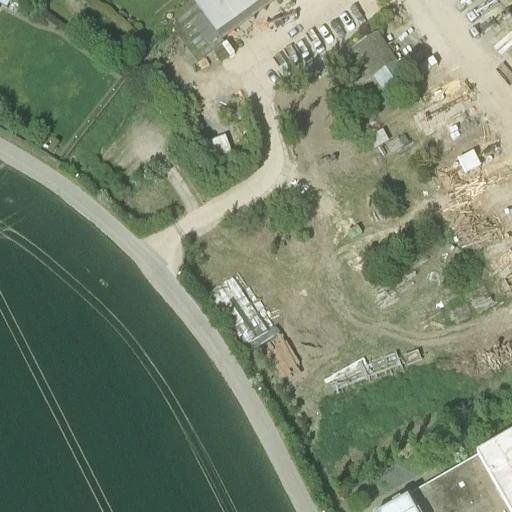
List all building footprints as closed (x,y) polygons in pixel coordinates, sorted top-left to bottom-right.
[(184,35),(195,27),(209,46),(272,0),(197,0),(195,2),(177,15),(174,21),(184,35)] [(379,35),(352,52),(370,80),(396,63),(379,35)] [(168,86),(172,73),(151,65),(146,78),(168,86)] [(417,102),(398,114),(408,130),(427,118),(417,102)] [(511,511),(511,439),(386,511),(511,511)]
